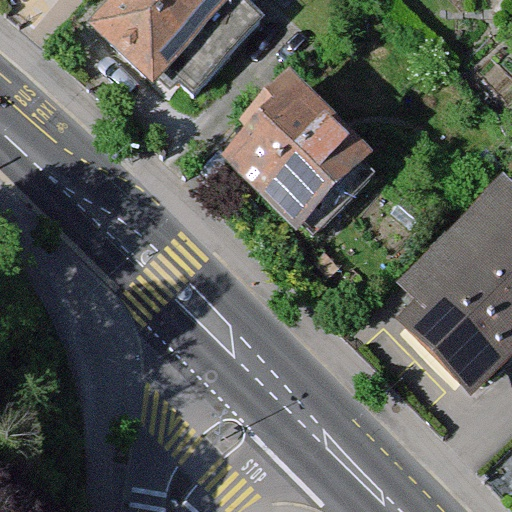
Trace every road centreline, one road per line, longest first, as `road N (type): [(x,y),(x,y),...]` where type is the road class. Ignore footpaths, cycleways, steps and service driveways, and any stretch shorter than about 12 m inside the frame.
road 1 (secondary): [(271,397),(0,135)]
road 2 (secondary): [(389,511),(271,397)]
road 3 (residential): [(171,511),(202,462),(271,397)]
